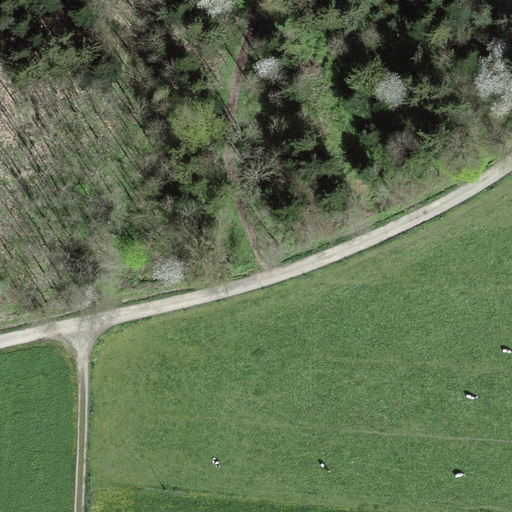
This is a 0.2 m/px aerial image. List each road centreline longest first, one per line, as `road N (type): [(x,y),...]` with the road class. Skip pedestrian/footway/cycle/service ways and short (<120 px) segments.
road 1 (track): [(85,324),(224,292),(365,242),(511,163)]
road 2 (track): [(257,0),(221,122),(260,279)]
road 3 (track): [(85,324),(77,511)]
